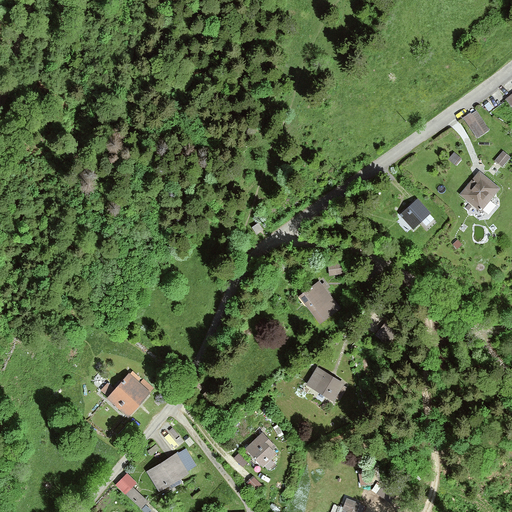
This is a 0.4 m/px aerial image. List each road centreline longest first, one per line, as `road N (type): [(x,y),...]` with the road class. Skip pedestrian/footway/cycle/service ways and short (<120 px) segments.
road 1 (unclassified): [(79,511),(173,411),(244,266),(270,239)]
road 2 (unclassified): [(270,239),(511,66)]
road 3 (residential): [(511,371),(483,332),(405,267),(354,245),(270,239)]
road 4 (track): [(428,289),(425,376),(438,464),(426,511)]
